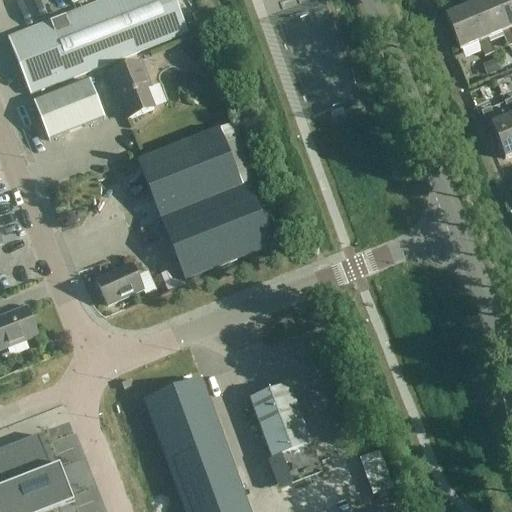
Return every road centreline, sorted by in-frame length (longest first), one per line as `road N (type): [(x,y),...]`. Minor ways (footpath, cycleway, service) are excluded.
road 1 (unclassified): [(91,371),(458,231)]
road 2 (unclassified): [(91,371),(0,135)]
road 3 (tertiary): [(458,231),(370,0)]
road 4 (tertiary): [(511,382),(458,231)]
road 5 (unclassified): [(70,387),(118,511)]
